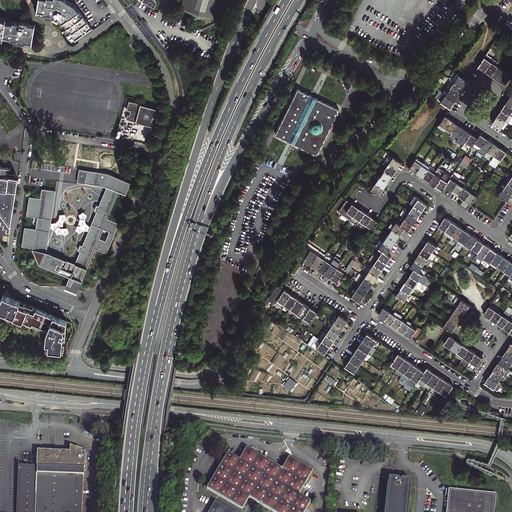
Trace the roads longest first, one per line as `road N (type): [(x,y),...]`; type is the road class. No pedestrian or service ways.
road 1 (secondary): [(0,396),(474,448),(511,466)]
road 2 (secondary): [(511,456),(469,440),(0,390)]
road 3 (residential): [(68,370),(189,384),(224,371),(288,216),(385,108),(393,81)]
road 4 (trunk): [(286,0),(209,154),(157,306)]
road 5 (trunk): [(175,308),(213,171),(297,0)]
road 6 (trunk): [(253,0),(196,150),(157,306)]
road 7 (trunk): [(175,308),(222,182),(308,38)]
road 8 (trunk): [(157,306),(126,511)]
road 9 (trunk): [(145,511),(175,308)]
road 10 (residential): [(90,316),(158,151)]
road 11 (residential): [(158,151),(171,102),(166,75),(110,0)]
road 12 (residential): [(2,261),(19,217),(29,124)]
road 13 (residential): [(364,314),(442,200)]
road 14 (residential): [(158,151),(29,124)]
road 15 (residential): [(471,386),(364,314)]
